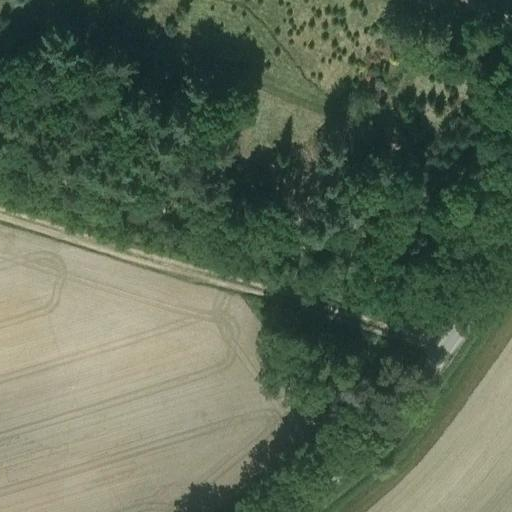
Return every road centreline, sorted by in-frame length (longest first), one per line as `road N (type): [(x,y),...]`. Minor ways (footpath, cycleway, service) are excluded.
road 1 (track): [(450,351),(0,215)]
road 2 (unclassified): [(294,511),(403,421),(511,267)]
